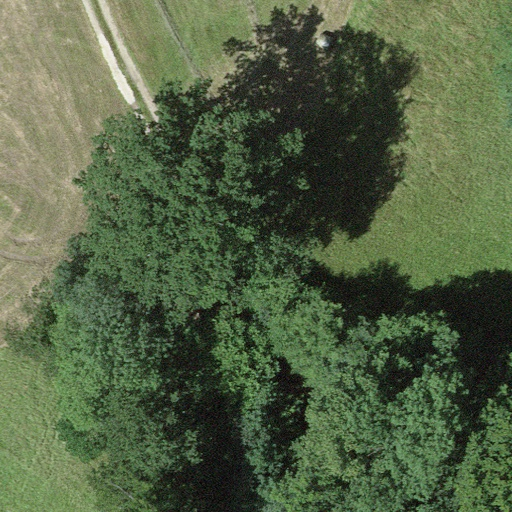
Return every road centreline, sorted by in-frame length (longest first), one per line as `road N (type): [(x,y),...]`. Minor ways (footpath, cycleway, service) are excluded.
road 1 (track): [(202,273),(100,0)]
road 2 (track): [(202,273),(270,355),(337,511)]
road 3 (track): [(143,511),(202,273)]
